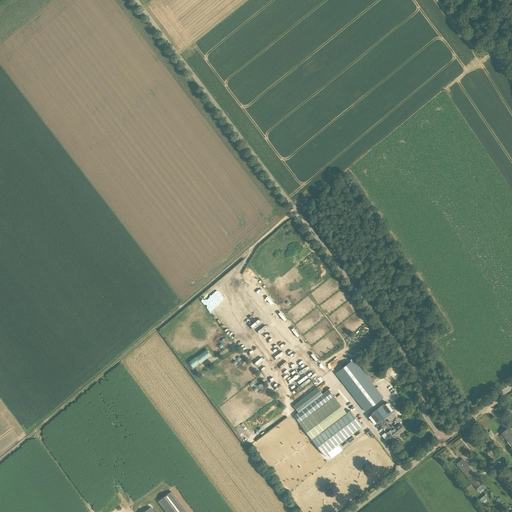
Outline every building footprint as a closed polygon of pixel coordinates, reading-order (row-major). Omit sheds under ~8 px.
[(236,324),(228,330),(233,336),(241,330),(236,324)] [(336,373),(365,411),(383,398),(353,360),(336,373)] [(279,379),(270,386),(272,388),(280,381),(279,379)] [(299,412),(323,394),(318,387),(294,405),(299,412)] [(299,422),(324,456),(326,454),(329,452),(332,450),(338,445),(341,443),(363,426),(350,410),(347,413),(333,396),(299,422)] [(383,419),(393,412),(393,411),(393,410),(387,403),(386,402),(368,416),(369,417),(374,424),(375,424),(376,425),(378,423),(383,419)] [(386,441),(389,438),(390,439),(390,438),(393,441),(398,437),(397,436),(401,432),(405,429),(402,426),(400,423),(395,428),(392,430),(390,427),(383,419),(378,423),(386,433),(382,436),(386,441)] [(511,445),(511,424),(501,433),(511,445)] [(470,449),(474,445),(464,435),(454,444),(461,451),(463,449),(462,447),(460,449),(459,447),(461,445),(463,447),(466,445),(470,449)] [(480,484),(473,475),(475,474),(464,460),(462,459),(460,460),(456,464),(479,492),(485,487),(482,482),(480,484)] [(187,511),(172,491),(158,501),(166,511),(187,511)]
